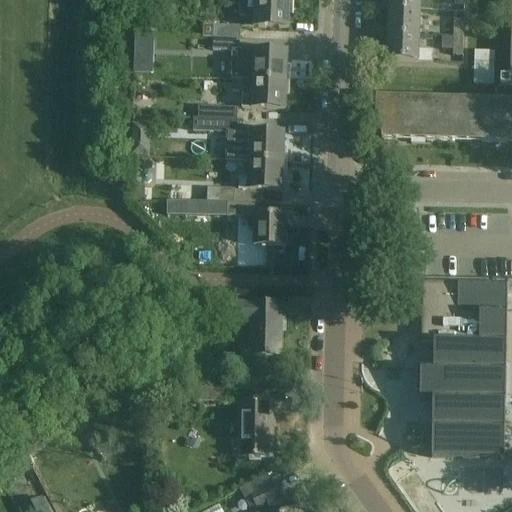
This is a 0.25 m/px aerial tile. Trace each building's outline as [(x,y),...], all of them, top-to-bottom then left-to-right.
[(240,0),(239,18),(244,18),(244,29),(287,31),(288,3),(254,1),(240,0)] [(389,0),(389,13),(420,14),(429,14),(429,4),(420,3),(420,0),(389,0)] [(389,13),(388,38),(419,39),(420,14),(389,13)] [(455,21),(454,41),(463,41),(464,22),(455,21)] [(201,40),(213,40),(239,41),(239,28),(202,26),(201,40)] [(419,39),(388,38),(388,62),(419,63),(431,64),(431,53),(419,53),(419,39)] [(213,40),(212,52),(238,53),(239,41),(213,40)] [(454,41),(452,57),(462,58),(463,41),(454,41)] [(252,64),(251,83),(285,84),(286,57),(286,54),(243,53),(243,57),(243,64),(252,64)] [(475,74),(475,87),(494,87),(494,65),(494,64),(495,54),(476,53),(475,68),(475,74)] [(133,64),(132,76),(135,76),(150,76),(150,64),(136,64),(133,64)] [(285,84),(251,83),(250,100),(242,100),(241,111),(284,113),(285,84)] [(381,141),(410,142),(411,106),(384,105),(384,99),(376,99),(375,129),(381,129),(381,141)] [(411,106),(410,142),(438,143),(439,107),(411,106)] [(438,143),(466,143),(467,107),(439,107),(438,143)] [(467,107),(466,143),(494,144),(495,108),(467,107)] [(193,120),(193,121),(236,123),(237,110),(198,108),(198,120),(193,120)] [(511,108),(495,108),(494,144),(511,144),(511,108)] [(193,121),(193,133),(226,135),(236,135),(236,134),(236,123),(193,121)] [(226,135),(225,164),(249,164),(283,165),(284,136),(236,134),(236,135),(226,135)] [(158,161),(157,174),(170,174),(170,162),(158,161)] [(283,165),(249,164),(248,181),(239,181),(238,192),(281,194),(283,165)] [(140,177),(140,182),(143,185),(148,185),(151,182),(151,177),(148,174),(144,174),(140,177)] [(134,188),(134,203),(144,203),(144,188),(134,188)] [(234,204),(234,191),(207,191),(207,203),(234,204)] [(190,204),(166,204),(166,217),(190,218),(190,204)] [(285,249),(286,218),(255,218),(255,206),(227,205),(227,218),(249,219),(249,232),(254,232),(253,248),(285,249)] [(425,262),(416,262),(415,278),(425,278),(425,262)] [(507,286),(422,284),(421,344),(434,345),(433,371),(421,371),(420,392),(420,402),(433,402),(432,460),(504,461),(505,403),(511,403),(511,314),(506,315),(507,286)] [(225,306),(225,294),(189,293),(189,305),(225,306)] [(280,359),(281,306),(233,305),(232,324),(250,325),(249,358),(280,359)] [(229,404),(229,389),(193,388),(193,404),(229,404)] [(271,460),(272,404),(239,404),(238,459),(271,460)] [(257,509),(282,496),(276,484),(251,497),(257,509)] [(48,511),(42,501),(21,511),(48,511)]
